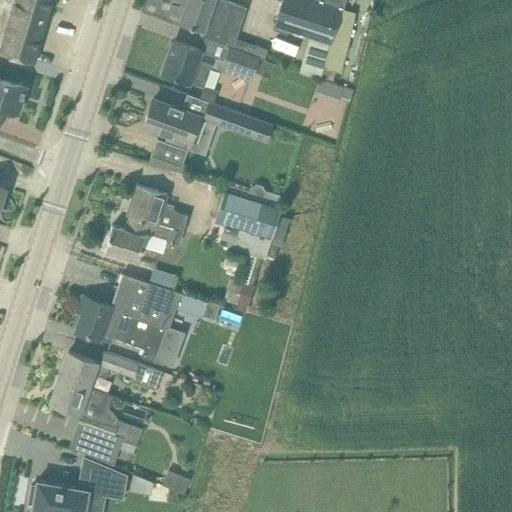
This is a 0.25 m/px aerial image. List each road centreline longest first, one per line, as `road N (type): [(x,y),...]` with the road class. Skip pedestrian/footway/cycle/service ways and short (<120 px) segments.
road 1 (tertiary): [(61,167),(0,365)]
road 2 (tertiary): [(116,0),(61,167)]
